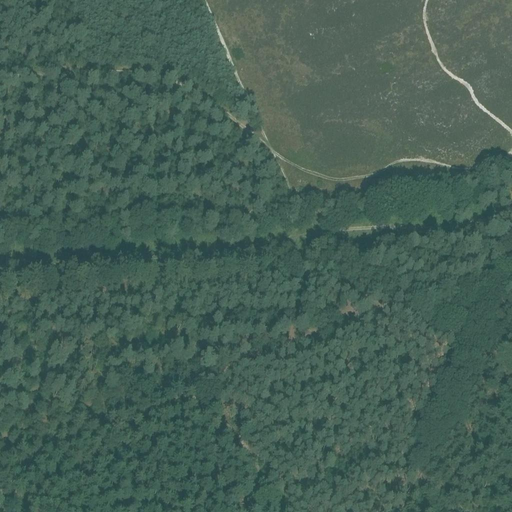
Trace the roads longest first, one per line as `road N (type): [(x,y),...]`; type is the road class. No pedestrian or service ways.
road 1 (track): [(331,242),(0,266)]
road 2 (track): [(0,78),(149,73),(179,79),(261,130)]
road 3 (track): [(511,215),(441,235),(331,242)]
road 4 (track): [(261,130),(206,0)]
